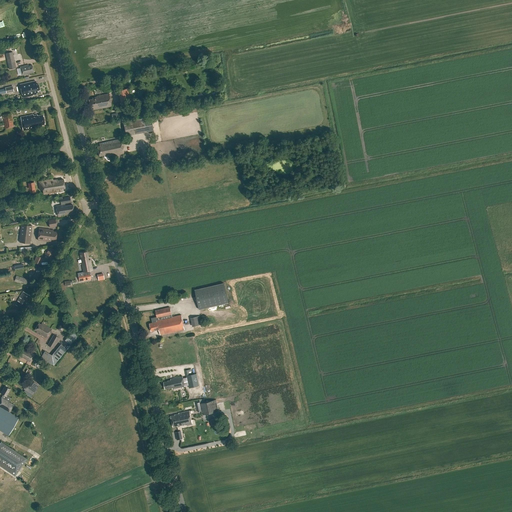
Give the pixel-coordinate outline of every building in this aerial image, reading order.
[(5,53),(10,70),(17,68),(12,52),(5,53)] [(20,67),(22,75),(34,72),(32,65),(29,66),(28,65),(20,67)] [(38,85),(37,85),(36,81),(20,84),(23,97),(33,95),(36,94),(36,93),(40,92),(38,85)] [(118,91),(121,105),(131,103),(127,88),(118,91)] [(92,100),(88,100),(90,108),(93,108),(93,110),(111,107),(108,94),(96,97),(96,98),(92,98),(92,100)] [(2,118),(3,118),(5,128),(13,127),(12,116),(11,116),(10,113),(2,114),(3,117),(1,117),(1,116),(0,116),(0,120),(2,120),(2,118)] [(20,117),(23,130),(43,127),(42,124),(45,124),(43,115),(37,116),(37,115),(33,115),(33,114),(20,117)] [(123,122),(126,136),(153,130),(150,117),(123,122)] [(99,144),(100,146),(97,147),(99,157),(104,156),(104,157),(108,156),(108,157),(123,154),(120,139),(99,144)] [(41,181),(43,194),(62,191),(62,188),(65,188),(63,179),(57,180),(57,179),(53,180),(53,179),(41,181)] [(28,187),(25,187),(25,191),(29,190),(29,192),(35,191),(34,181),(28,182),(28,187)] [(56,206),(57,216),(74,213),(72,205),(65,206),(64,203),(70,202),(69,197),(64,198),(64,199),(60,200),(61,205),(56,206)] [(55,219),(48,220),(49,227),(56,226),(55,219)] [(21,224),(19,242),(30,243),(31,225),(21,224)] [(49,230),(49,229),(38,227),(37,239),(50,241),(51,239),(55,239),(56,232),(53,231),(53,230),(49,230)] [(50,258),(53,249),(47,247),(44,253),(46,253),(44,258),(51,260),(52,258),(50,258)] [(83,276),(78,277),(79,282),(91,279),(89,271),(92,270),(90,260),(88,260),(88,257),(87,251),(80,253),(81,259),(82,259),(83,263),(82,263),(83,272),(82,272),(83,276)] [(34,262),(39,264),(42,258),(37,255),(34,262)] [(31,278),(39,282),(41,277),(40,277),(42,274),(43,275),(44,272),(43,271),(44,269),(38,266),(35,272),(35,271),(31,278)] [(16,275),(14,281),(20,283),(21,282),(26,284),(28,279),(16,275)] [(199,310),(228,303),(224,283),(195,290),(199,310)] [(15,304),(23,309),(26,303),(25,302),(30,295),(22,291),(22,292),(15,304)] [(170,307),(155,310),(157,321),(149,323),(150,331),(159,330),(160,335),(184,330),(181,315),(172,317),(170,307)] [(202,325),(200,316),(191,318),(193,326),(202,325)] [(38,323),(35,329),(37,331),(36,332),(45,337),(50,328),(41,323),(41,324),(38,323)] [(48,344),(53,348),(59,337),(54,334),(48,344)] [(62,344),(52,355),(46,351),(44,354),(54,363),(67,348),(62,344)] [(28,350),(27,352),(23,349),(19,356),(30,361),(34,354),(28,350)] [(40,364),(37,369),(42,372),(45,367),(40,364)] [(191,374),(186,375),(188,386),(189,387),(199,385),(196,373),(191,374)] [(171,381),(164,382),(165,389),(172,388),(172,389),(185,387),(184,386),(183,377),(170,379),(171,381)] [(0,399),(0,405),(10,412),(10,410),(12,411),(16,406),(14,405),(14,404),(9,401),(11,398),(7,395),(11,389),(5,385),(1,393),(3,394),(2,397),(0,399)] [(27,385),(24,389),(32,395),(35,390),(27,385)] [(197,412),(198,416),(225,410),(222,398),(199,403),(201,411),(197,412)] [(0,429),(9,434),(19,417),(10,412),(0,405),(0,429)] [(189,412),(178,414),(178,415),(171,416),(173,427),(177,426),(177,427),(191,425),(189,412)] [(0,443),(0,464),(15,475),(27,458),(2,441),(0,443)]
